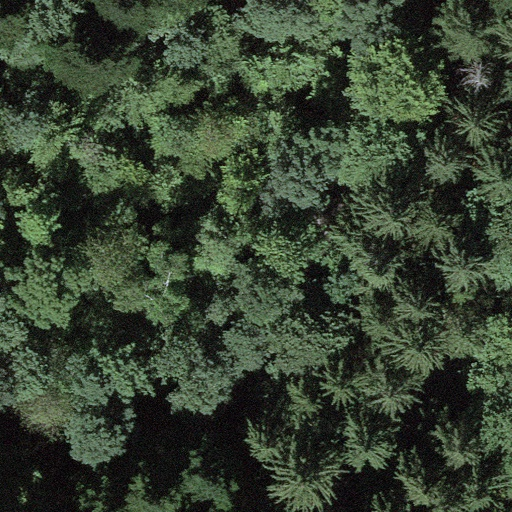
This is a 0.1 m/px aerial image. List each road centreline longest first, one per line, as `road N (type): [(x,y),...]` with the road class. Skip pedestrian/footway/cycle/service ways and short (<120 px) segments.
road 1 (track): [(20,458),(153,428),(226,395),(271,346),(333,232),(416,0)]
road 2 (track): [(511,284),(352,482),(313,511)]
